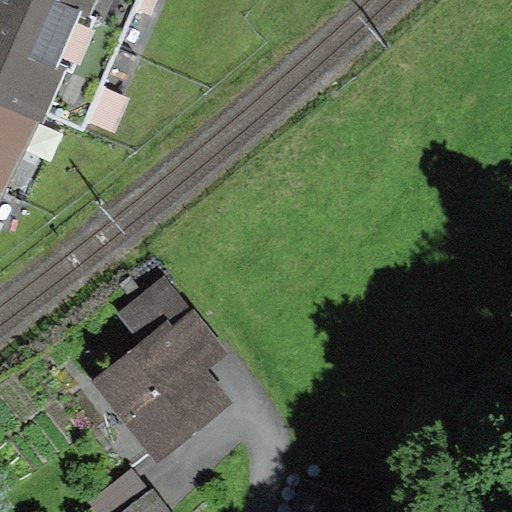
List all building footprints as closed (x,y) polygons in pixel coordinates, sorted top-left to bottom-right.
[(0,0),(0,106),(38,124),(43,127),(48,115),(84,132),(143,0),(0,0)] [(0,208),(38,124),(0,106),(0,208)] [(141,345),(93,383),(159,466),(233,406),(206,372),(227,354),(166,279),(118,317),(141,345)] [(93,511),(122,511),(151,490),(134,468),(87,504),(93,511)] [(122,511),(168,511),(151,490),(122,511)] [(359,511),(360,509),(309,493),(303,511),(359,511)]
